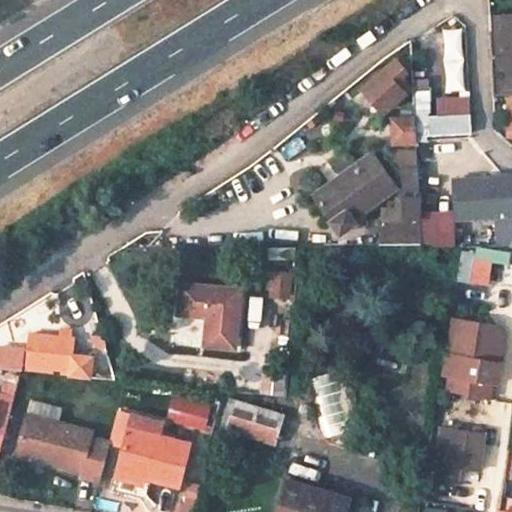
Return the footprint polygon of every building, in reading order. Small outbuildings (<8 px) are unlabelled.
[(511,14),(489,15),(492,95),(511,93),(511,14)] [(438,28),(441,94),(463,93),(460,27),(438,28)] [(393,82),(404,73),(389,55),(351,86),(376,116),(403,93),(393,82)] [(412,113),(386,115),(387,141),(468,136),(466,95),(428,97),(427,78),(410,79),(412,113)] [(357,178),(318,205),(331,222),(339,233),(353,224),(350,219),(395,187),(371,154),(350,169),(357,178)] [(357,178),(350,169),(312,197),(318,205),(357,178)] [(511,175),(453,179),(434,180),(436,217),(454,216),(455,218),(511,215),(511,175)] [(380,245),(422,245),(420,197),(397,198),(399,220),(380,220),(380,245)] [(452,278),(482,285),(488,256),(457,250),(452,278)] [(238,317),(241,291),(183,285),(180,312),(209,316),(238,317)] [(209,316),(206,345),(236,347),(238,317),(209,316)] [(441,376),(447,377),(445,391),(493,399),(495,385),(500,385),(508,335),(500,325),(451,317),(441,376)] [(71,369),(75,339),(29,334),(26,370),(52,372),(53,367),(71,369)] [(0,367),(21,370),(23,350),(0,347),(0,367)] [(5,390),(17,392),(21,377),(9,375),(5,390)] [(0,456),(2,457),(17,392),(5,390),(0,388),(0,456)] [(62,407),(30,400),(19,450),(50,457),(49,463),(82,471),(81,476),(101,481),(107,454),(109,442),(89,437),(91,431),(59,424),(62,407)] [(274,442),(283,415),(235,400),(227,428),(274,442)] [(205,426),(205,402),(166,401),(165,426),(205,426)] [(131,426),(161,433),(161,432),(163,422),(132,415),(130,426),(131,426)] [(131,426),(130,426),(114,422),(109,442),(107,454),(123,457),(121,467),(122,468),(149,474),(183,482),(192,440),(161,433),(131,426)] [(477,469),(482,432),(440,426),(437,446),(427,445),(423,473),(462,478),(463,466),(477,469)] [(18,456),(49,463),(50,457),(19,450),(18,456)] [(119,477),(147,483),(149,474),(122,468),(121,467),(119,477)] [(344,511),(349,498),(287,479),(276,511),(344,511)]
